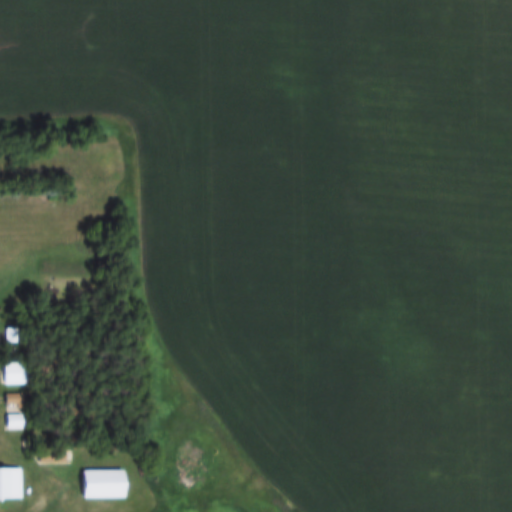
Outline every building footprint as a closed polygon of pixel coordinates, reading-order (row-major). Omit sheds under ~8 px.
[(19,364),(0,363),(0,384),(19,385),(19,364)] [(1,429),(17,429),(17,416),(1,416),(1,429)] [(33,447),(33,464),(60,464),(60,447),(33,447)] [(0,469),(0,500),(16,500),(15,469),(0,469)] [(76,497),(119,497),(119,471),(76,471),(76,497)]
